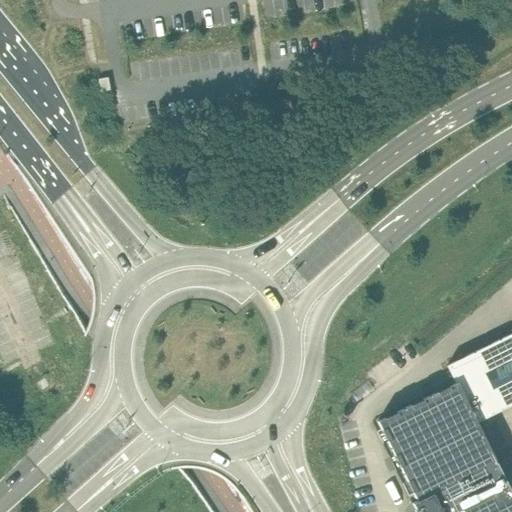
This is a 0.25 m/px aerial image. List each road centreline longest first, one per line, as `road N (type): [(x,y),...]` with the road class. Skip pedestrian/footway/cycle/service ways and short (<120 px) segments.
road 1 (tertiary): [(172,259),(0,63)]
road 2 (primary): [(284,423),(306,390),(320,312),(380,244)]
road 3 (primary): [(511,85),(400,149),(338,200)]
road 4 (primary): [(118,300),(104,332),(98,389),(36,464)]
road 5 (primary): [(380,244),(511,142)]
road 6 (primary): [(256,278),(239,284),(184,277),(141,301)]
road 7 (primary): [(338,200),(236,266)]
road 8 (primary): [(289,322),(353,256),(380,244)]
road 9 (primary): [(128,388),(70,445),(36,464)]
